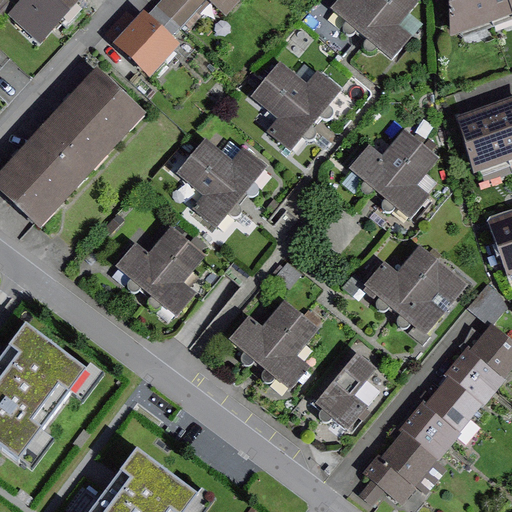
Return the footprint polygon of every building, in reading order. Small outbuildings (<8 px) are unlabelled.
[(40,40),(58,21),(66,28),(78,15),(70,7),(76,0),(27,0),(14,16),(40,40)] [(210,0),(226,15),(239,0),(164,0),(156,8),(179,29),(180,30),(200,9),(193,2),(195,0),(210,0)] [(359,42),(393,0),(338,0),(326,15),(359,42)] [(417,0),(393,0),(359,42),(390,68),(410,43),(397,32),(421,3),(417,0)] [(511,0),(437,0),(451,38),(511,15),(511,0)] [(148,72),(149,71),(160,81),(179,62),(168,52),(174,45),(168,40),(179,29),(156,8),(121,47),(148,72)] [(278,67),(263,85),(315,127),(342,93),(317,74),(305,88),(278,67)] [(46,130),(87,168),(139,112),(98,73),(46,130)] [(315,127),(263,85),(251,101),(279,123),(269,135),(293,154),(315,127)] [(511,101),(454,119),(472,178),(511,165),(511,101)] [(0,191),(35,224),(87,168),(46,130),(0,179),(0,191)] [(378,201),(422,149),(403,132),(383,156),(368,143),(344,172),(378,201)] [(191,161),(240,201),(266,170),(241,150),(229,164),(205,144),(191,161)] [(422,149),(378,201),(407,225),(434,194),(420,182),(437,161),(422,149)] [(240,201),(191,161),(177,178),(197,195),(183,211),(212,235),(240,201)] [(511,217),(490,225),(508,284),(511,282),(511,217)] [(146,296),(187,246),(171,233),(148,260),(135,250),(117,272),(146,296)] [(187,246),(146,296),(175,321),(195,297),(185,289),(207,263),(187,246)] [(394,318),(439,263),(419,246),(395,274),(383,264),(361,291),(394,318)] [(469,287),(439,263),(394,318),(423,343),(469,287)] [(257,371),(301,319),(285,306),(262,332),(247,319),(225,344),(257,371)] [(301,319),(257,371),(287,397),(309,371),(295,359),(317,334),(301,319)] [(26,322),(0,357),(0,456),(17,469),(90,369),(26,322)] [(511,347),(488,328),(467,355),(500,382),(511,367),(511,347)] [(480,407),(500,382),(467,355),(446,380),(480,407)] [(376,372),(356,356),(316,407),(346,431),(377,393),(366,384),(376,372)] [(458,434),(480,407),(446,380),(424,407),(458,434)] [(435,463),(458,434),(424,407),(401,436),(435,463)] [(406,498),(435,463),(401,436),(372,471),(406,498)] [(190,511),(200,499),(139,449),(90,511),(190,511)]
